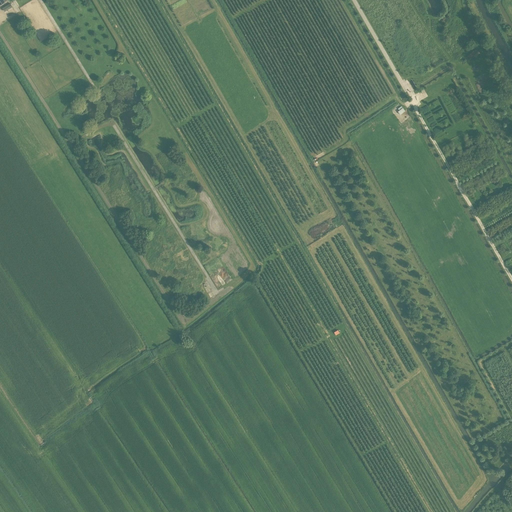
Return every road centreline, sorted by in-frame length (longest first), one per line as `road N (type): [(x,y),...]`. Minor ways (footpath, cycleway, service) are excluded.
road 1 (track): [(113,122),(219,297),(180,318),(0,37)]
road 2 (track): [(305,240),(164,0)]
road 3 (track): [(414,105),(511,279)]
road 4 (track): [(414,105),(353,0)]
